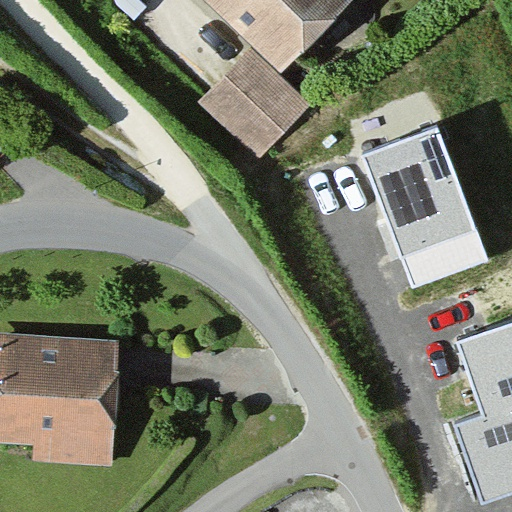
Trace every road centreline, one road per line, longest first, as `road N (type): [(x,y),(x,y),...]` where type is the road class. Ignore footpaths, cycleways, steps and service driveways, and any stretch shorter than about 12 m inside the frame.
road 1 (residential): [(0,230),(15,222),(131,228),(253,284),(345,431),(382,511)]
road 2 (unknown): [(294,349),(251,360),(122,354)]
